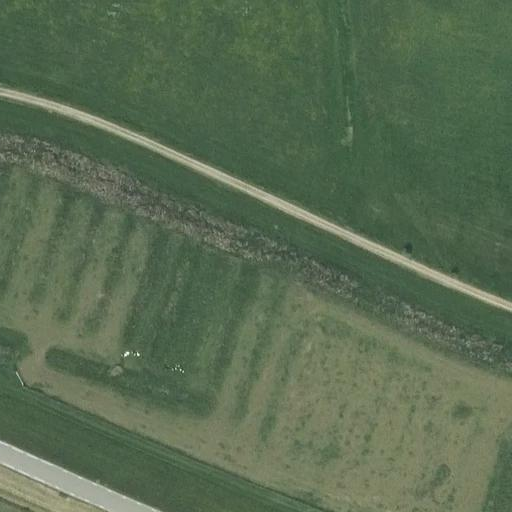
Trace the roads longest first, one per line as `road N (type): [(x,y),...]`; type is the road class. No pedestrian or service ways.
road 1 (track): [(511,308),(102,123),(0,93)]
road 2 (unclassified): [(127,511),(0,457)]
